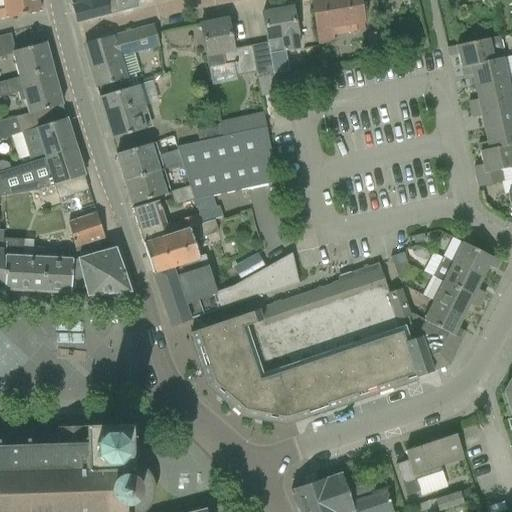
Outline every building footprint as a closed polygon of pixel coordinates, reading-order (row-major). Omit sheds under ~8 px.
[(0,0),(0,18),(5,18),(6,19),(11,18),(17,17),(40,13),(37,0),(0,0)] [(137,7),(135,2),(141,0),(70,0),(72,7),(75,19),(80,22),(137,7)] [(311,0),(312,5),(317,31),(320,44),(334,42),(333,36),(332,28),(355,24),(356,32),(365,31),(363,23),(364,23),(360,0),(311,0)] [(267,43),(252,46),(258,76),(261,97),(265,96),(274,95),(277,94),(274,73),(273,67),(270,54),(284,51),(284,52),(290,51),(298,49),(296,35),(297,35),(292,8),(262,14),(267,43)] [(228,20),(200,25),(208,69),(233,64),(236,76),(255,72),(256,77),(258,76),(252,46),(233,50),(228,20)] [(85,48),(84,49),(96,88),(105,85),(126,79),(125,77),(134,74),(139,72),(134,53),(158,47),(155,34),(153,26),(114,38),(113,36),(86,44),(86,45),(85,48)] [(10,34),(0,37),(0,57),(13,55),(19,78),(52,69),(48,54),(47,48),(45,43),(13,52),(12,48),(9,36),(11,35),(10,34)] [(367,36),(370,58),(388,56),(385,34),(367,36)] [(488,39),(447,48),(449,57),(458,55),(461,68),(493,61),(493,60),(502,58),(504,58),(500,38),(488,40),(488,39)] [(493,61),(461,68),(463,76),(472,74),(474,87),(507,80),(509,79),(511,78),(511,57),(505,59),(504,58),(502,58),(493,60),(493,61)] [(19,78),(0,83),(0,97),(18,92),(20,101),(25,100),(29,114),(62,105),(52,69),(19,78)] [(153,77),(154,81),(154,82),(164,80),(162,73),(153,75),(153,77)] [(477,100),(469,102),(470,110),(511,101),(507,80),(474,87),(477,100)] [(111,140),(112,140),(146,129),(142,116),(147,114),(138,86),(98,98),(111,140)] [(511,104),(511,101),(470,110),(472,119),(481,117),(484,129),(511,123),(511,104)] [(0,121),(0,140),(11,137),(66,119),(62,105),(29,114),(0,121)] [(66,119),(11,137),(19,161),(28,158),(29,160),(44,157),(45,159),(76,149),(66,119)] [(241,122),(220,127),(222,137),(222,138),(243,134),(243,133),(241,122)] [(487,142),(478,144),(480,152),(511,145),(511,146),(511,145),(511,123),(484,129),(487,142)] [(218,126),(196,130),(198,142),(199,143),(221,138),(221,137),(218,126)] [(199,143),(177,148),(178,152),(182,163),(190,187),(194,200),(212,196),(276,183),(266,129),(243,134),(222,138),(221,138),(199,143)] [(117,154),(116,155),(124,182),(159,172),(158,171),(182,163),(178,152),(155,159),(151,144),(117,154)] [(483,165),(474,167),(476,176),(500,171),(510,168),(511,167),(511,146),(511,145),(480,152),(483,165)] [(0,173),(0,196),(22,193),(37,191),(54,185),(83,176),(84,176),(83,173),(82,173),(76,154),(77,153),(76,149),(45,159),(11,170),(0,173)] [(500,171),(476,176),(478,188),(503,182),(500,171)] [(159,172),(124,182),(131,205),(165,195),(159,172)] [(83,176),(54,185),(58,200),(88,191),(83,176)] [(190,187),(170,193),(174,206),(194,200),(190,187)] [(198,215),(201,225),(213,221),(222,218),(219,207),(216,208),(212,196),(194,200),(198,215)] [(143,244),(201,225),(198,215),(166,225),(158,201),(132,209),(143,244)] [(95,214),(68,223),(77,260),(78,260),(87,296),(129,292),(130,291),(129,289),(129,290),(115,251),(116,251),(115,249),(114,249),(113,245),(107,247),(96,214),(95,214)] [(213,221),(201,225),(143,244),(142,244),(152,275),(172,269),(176,279),(207,268),(203,257),(198,259),(191,237),(196,235),(197,239),(217,232),(213,221)] [(425,242),(423,235),(413,237),(414,244),(425,242)] [(3,239),(2,251),(3,251),(3,290),(20,291),(27,292),(43,292),(45,293),(46,259),(37,258),(37,248),(23,247),(23,240),(3,239)] [(447,261),(482,278),(488,266),(496,270),(500,262),(462,243),(453,263),(447,261)] [(407,264),(403,253),(397,256),(400,266),(406,264),(407,264)] [(215,294),(215,293),(207,268),(176,279),(172,269),(152,275),(153,277),(154,277),(170,327),(189,320),(297,283),(291,255),(266,268),(243,281),(215,294)] [(243,281),(266,268),(259,255),(235,269),(243,281)] [(400,266),(397,256),(390,258),(397,279),(401,281),(409,266),(406,264),(400,266)] [(431,276),(431,277),(481,301),(484,294),(476,290),(482,278),(447,261),(441,258),(433,277),(431,276)] [(46,259),(45,293),(50,293),(61,293),(68,294),(86,294),(86,296),(87,296),(78,260),(77,260),(46,259)] [(388,294),(378,264),(352,273),(356,285),(349,287),(341,290),(339,285),(332,287),(332,286),(190,333),(191,336),(198,357),(199,360),(202,359),(206,369),(202,375),(205,377),(208,385),(225,400),(242,415),(278,422),(286,424),(309,416),(317,413),(317,414),(319,413),(319,412),(327,410),(358,400),(358,399),(366,396),(366,397),(368,396),(376,393),(407,383),(415,380),(415,381),(417,380),(417,378),(432,372),(432,371),(449,366),(461,340),(424,322),(424,321),(409,313),(401,290),(388,294)] [(434,301),(433,302),(463,317),(469,305),(477,309),(481,301),(431,277),(422,296),(434,301)] [(433,302),(424,321),(424,322),(461,340),(465,332),(457,328),(463,317),(433,302)] [(511,377),(503,392),(511,419),(506,420),(510,432),(511,430),(511,377)] [(141,468),(138,466),(136,465),(133,464),(133,462),(126,463),(125,434),(132,434),(132,425),(123,426),(123,432),(95,433),(95,427),(57,428),(57,430),(0,431),(0,511),(206,511),(206,510),(199,511),(143,511),(145,510),(147,508),(149,506),(150,503),(151,501),(152,498),(153,495),(153,492),(153,489),(153,487),(152,484),(151,481),(150,478),(149,476),(147,474),(145,471),(143,470),(141,468)] [(419,492),(415,481),(441,472),(439,466),(464,458),(455,435),(405,452),(408,461),(395,465),(406,497),(419,492)] [(366,511),(365,508),(352,469),(322,480),(322,481),(318,482),(318,481),(291,490),(292,494),(293,494),(299,510),(298,511),(366,511)] [(438,511),(464,503),(460,494),(435,502),(435,500),(410,508),(411,511),(431,511),(432,511),(438,510),(438,511)]
